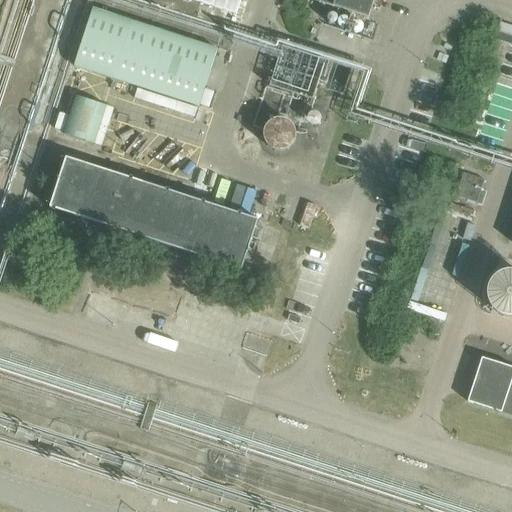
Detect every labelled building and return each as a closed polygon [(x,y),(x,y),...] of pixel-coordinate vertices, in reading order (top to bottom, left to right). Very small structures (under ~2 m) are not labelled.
[(189,0),(235,15),(240,0),(189,0)] [(310,0),(369,19),(374,0),(310,0)] [(200,111),(219,52),(132,23),(114,82),(200,111)] [(267,77),(315,95),(327,63),(279,45),(267,77)] [(75,96),(62,135),(94,145),(106,106),(75,96)] [(295,132),(293,125),(290,120),(285,116),(279,115),(272,115),(268,117),(266,119),(262,125),(260,131),(261,137),(265,143),(269,147),(272,148),(276,149),(283,148),(288,145),(292,142),(293,139),(295,132)] [(49,209),(242,271),(258,221),(66,158),(49,209)] [(511,268),(505,272),(503,275),(500,279),(499,285),(500,292),(503,299),(506,302),(510,304),(511,304),(511,268)] [(511,368),(483,360),(470,404),(511,415),(511,368)]
